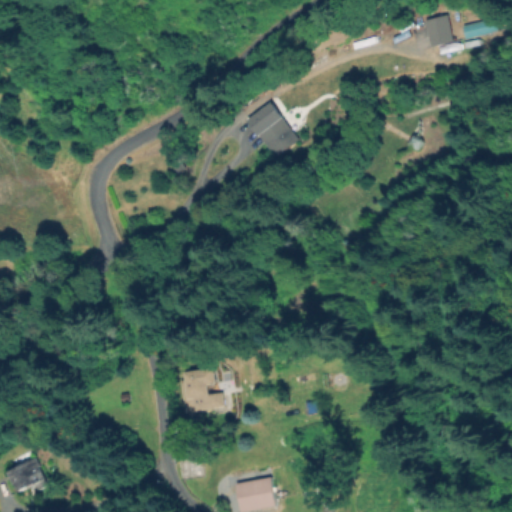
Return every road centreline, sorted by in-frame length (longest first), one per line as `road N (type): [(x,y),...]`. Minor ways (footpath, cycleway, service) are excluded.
road 1 (residential): [(321,0),(107,160),(97,192),(119,254)]
road 2 (residential): [(119,254),(51,293),(0,310)]
